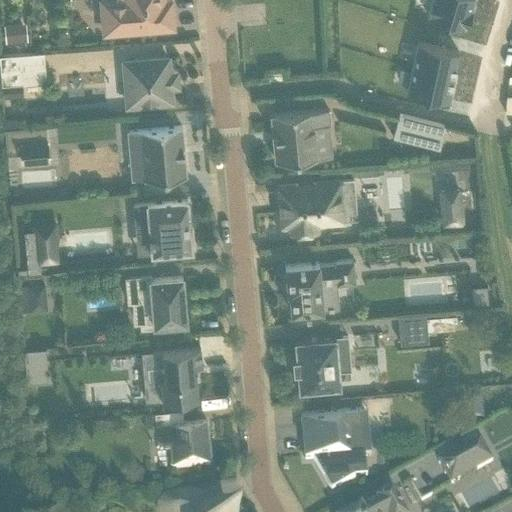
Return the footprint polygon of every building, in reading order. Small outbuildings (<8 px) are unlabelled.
[(162,0),(97,0),(101,35),(172,29),(170,11),(168,11),(168,3),(163,4),(162,0)] [(371,13),(370,16),(382,18),(381,28),(424,35),(429,7),(438,0),(439,0),(454,2),(444,33),(454,36),(464,4),(496,13),(499,0),(359,0),(358,11),(371,13)] [(496,13),(464,4),(454,36),(450,50),(481,59),(496,13)] [(23,26),(8,27),(9,42),(24,41),(23,26)] [(0,56),(0,77),(1,86),(2,86),(2,99),(23,98),(22,85),(46,83),(43,53),(0,56)] [(167,59),(120,63),(124,107),(170,103),(169,88),(177,87),(175,74),(168,74),(167,59)] [(282,72),(268,73),(268,81),(283,80),(282,72)] [(329,110),(271,115),(275,162),(331,157),(329,124),(330,124),(329,110)] [(444,127),(398,115),(392,138),(438,150),(444,127)] [(45,127),(4,130),(7,155),(20,154),(20,163),(48,161),(45,127)] [(180,127),(126,131),(130,181),(185,176),(180,127)] [(385,178),(368,178),(368,210),(385,210),(385,178)] [(353,179),(277,186),(281,227),(296,226),(297,233),(319,231),(319,227),(342,225),(342,223),(344,223),(344,220),(357,219),(353,179)] [(460,190),(459,190),(459,187),(439,189),(439,191),(437,191),(440,226),(442,226),(442,227),(462,225),(462,223),(464,223),(460,190)] [(186,199),(132,204),(136,255),(191,250),(186,199)] [(71,236),(72,247),(88,247),(88,236),(71,236)] [(32,257),(20,259),(22,273),(33,272),(32,257)] [(319,263),(284,266),(286,294),(288,294),(290,313),(323,311),(321,284),(335,282),(336,284),(354,282),(352,259),(333,261),(333,263),(319,265),(319,263)] [(150,275),(124,278),(126,304),(131,304),(132,325),(139,324),(139,330),(155,328),(155,325),(185,323),(181,277),(151,279),(150,275)] [(45,284),(26,285),(28,313),(47,311),(45,284)] [(426,333),(453,331),(452,316),(425,319),(425,314),(397,316),(399,345),(427,342),(426,333)] [(336,339),(294,341),(294,343),(295,343),(296,359),(292,359),(293,371),(297,371),(299,387),(298,387),(298,389),(340,387),(339,371),(350,370),(347,336),(336,336),(336,339)] [(199,348),(152,352),(154,381),(160,381),(161,401),(197,398),(196,378),(194,378),(193,366),(201,365),(199,348)] [(25,384),(47,383),(45,349),(23,351),(25,384)] [(366,407),(300,413),(304,461),(312,460),(331,492),(354,478),(366,477),(364,456),(370,455),(366,407)] [(155,426),(161,426),(164,455),(169,454),(170,469),(209,466),(206,421),(183,423),(182,411),(154,414),(155,426)] [(449,486),(492,463),(479,440),(437,463),(449,486)] [(403,511),(391,491),(374,501),(376,504),(362,511),(361,509),(355,511),(403,511)] [(228,511),(228,510),(227,509),(226,507),(225,506),(223,506),(221,506),(219,507),(218,508),(209,502),(211,500),(210,500),(207,502),(197,496),(186,493),(173,494),(164,495),(159,498),(156,501),(154,505),(154,510),(155,511),(228,511)]
